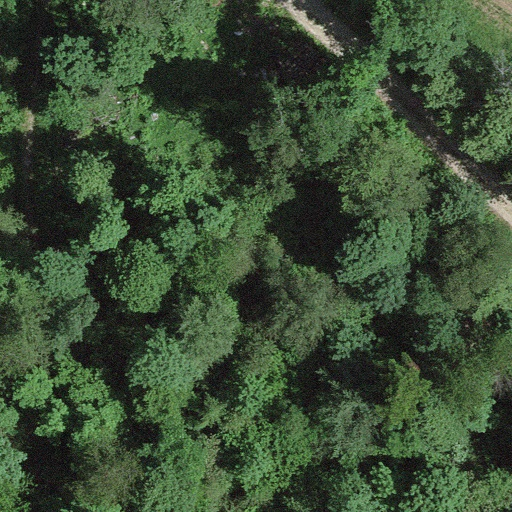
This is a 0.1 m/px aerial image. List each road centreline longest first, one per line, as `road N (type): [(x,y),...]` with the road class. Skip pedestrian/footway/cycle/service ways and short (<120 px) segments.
road 1 (track): [(32,511),(42,233),(35,168),(47,0)]
road 2 (track): [(511,207),(286,0)]
